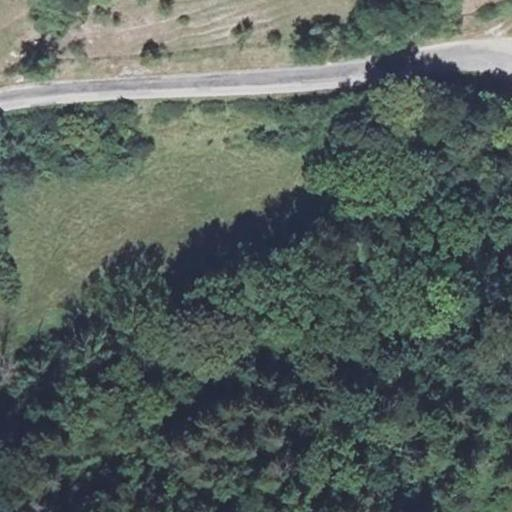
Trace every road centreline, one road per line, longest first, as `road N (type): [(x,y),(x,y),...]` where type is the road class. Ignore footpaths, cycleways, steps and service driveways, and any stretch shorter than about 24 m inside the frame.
road 1 (tertiary): [(0,103),(355,74),(437,59),(499,61),(511,69)]
road 2 (unknown): [(452,59),(371,265)]
